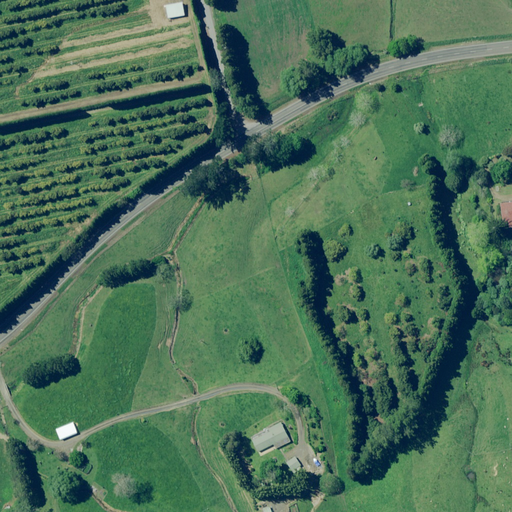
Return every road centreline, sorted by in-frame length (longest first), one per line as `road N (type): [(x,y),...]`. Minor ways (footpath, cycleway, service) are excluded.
road 1 (primary): [(0,334),(115,225),(235,144)]
road 2 (primary): [(235,144),(381,70),(511,48)]
road 3 (unclassified): [(235,144),(200,0)]
